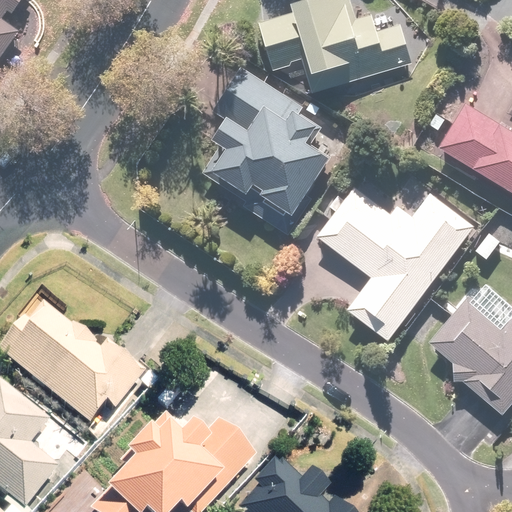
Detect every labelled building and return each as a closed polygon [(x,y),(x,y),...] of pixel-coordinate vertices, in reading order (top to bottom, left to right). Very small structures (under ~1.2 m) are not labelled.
[(0,0),(0,58),(18,34),(1,21),(6,13),(11,17),(22,0),(0,0)] [(286,16),(253,26),(267,74),(299,64),(308,95),(410,65),(398,24),(377,30),(371,11),(353,17),(348,0),(297,0),(298,1),(283,6),(286,16)] [(301,108),(233,73),(210,116),(216,119),(203,143),(214,149),(198,178),(243,201),(237,211),(285,236),(325,160),(318,156),(327,139),(317,133),(320,128),(297,116),(301,108)] [(511,131),(511,133),(461,105),(434,155),(511,198),(511,131)] [(384,344),(472,229),(426,194),(407,219),(394,209),(389,215),(350,185),(311,237),(368,280),(343,312),(384,344)] [(480,265),(499,243),(486,231),(466,253),(480,265)] [(498,413),(511,397),(511,311),(499,326),(467,296),(423,345),(498,413)] [(25,323),(0,354),(0,363),(86,433),(102,413),(110,420),(144,379),(103,346),(98,353),(40,305),(25,323)] [(0,500),(14,511),(25,511),(58,473),(29,449),(50,424),(0,382),(0,500)] [(125,471),(84,511),(209,511),(257,463),(214,421),(195,441),(184,430),(179,436),(161,418),(117,463),(125,471)] [(338,511),(330,504),(324,509),(320,504),(329,495),(308,474),(293,489),(269,465),(235,500),(240,504),(234,510),(236,511),(338,511)]
